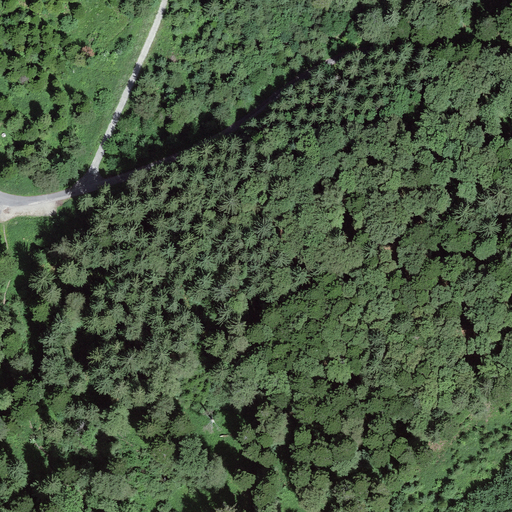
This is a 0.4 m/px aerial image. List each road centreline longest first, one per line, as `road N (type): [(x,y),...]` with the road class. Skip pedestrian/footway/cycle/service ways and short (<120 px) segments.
road 1 (track): [(86,179),(148,172),(365,47),(455,33),(511,45)]
road 2 (track): [(0,195),(10,202),(64,196),(86,179),(164,0)]
